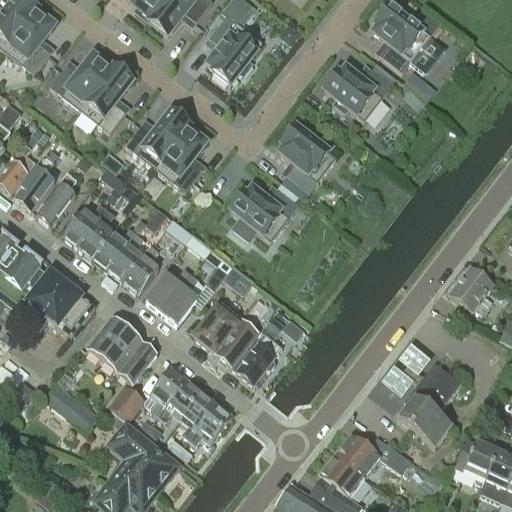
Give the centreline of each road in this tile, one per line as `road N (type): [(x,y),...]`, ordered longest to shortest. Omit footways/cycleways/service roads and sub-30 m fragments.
road 1 (residential): [(49,0),(248,154),(368,0)]
road 2 (unclassified): [(511,180),(298,455)]
road 3 (residential): [(211,392),(0,230)]
